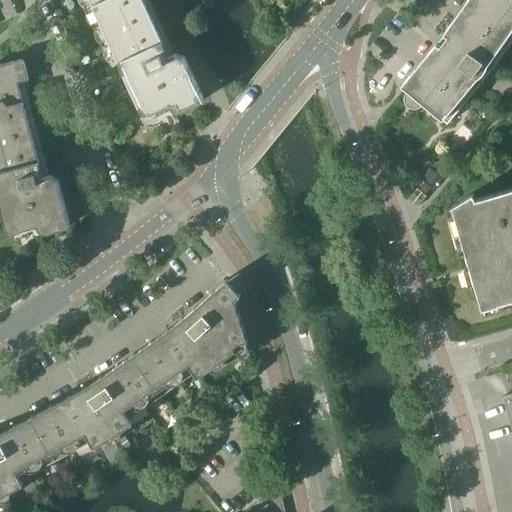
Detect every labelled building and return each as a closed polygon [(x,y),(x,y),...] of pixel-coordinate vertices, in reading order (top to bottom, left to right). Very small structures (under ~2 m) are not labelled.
[(89,0),(122,71),(125,77),(140,110),(143,113),(146,115),(150,115),(154,114),(157,112),(171,105),(172,107),(174,108),(175,109),(176,110),(178,111),(180,111),(182,111),(184,111),(185,110),(186,110),(189,108),(201,102),(202,101),(202,100),(203,99),(203,98),(203,97),(184,57),(175,54),(169,56),(163,42),(143,0),(89,0)] [(511,0),(467,0),(443,34),(447,37),(440,46),(436,43),(401,85),(407,90),(406,92),(405,93),(405,95),(405,97),(405,99),(406,100),(407,102),(408,103),(409,104),(411,105),(412,106),(414,106),(416,106),(418,106),(419,105),(421,104),(422,103),(447,124),(482,82),(492,69),(511,40),(511,0)] [(12,48),(16,56),(20,54),(18,50),(16,45),(12,48)] [(0,204),(5,224),(7,228),(10,230),(14,232),(18,231),(22,230),(37,225),(38,227),(39,229),(40,230),(41,231),(43,232),(45,233),(46,233),(48,233),(50,232),(54,231),(66,227),(67,227),(68,226),(69,225),(69,224),(69,223),(58,180),(49,175),(43,177),(42,172),(39,162),(18,82),(28,79),(24,62),(23,61),(22,60),(21,60),(20,59),(19,60),(0,64),(0,204)] [(422,178),(430,185),(438,175),(430,169),(422,178)] [(423,181),(417,188),(426,196),(432,189),(423,181)] [(417,188),(408,199),(418,206),(426,196),(417,188)] [(474,282),(482,309),(483,308),(482,304),(493,301),(498,304),(511,299),(511,188),(476,199),(473,194),(473,193),(452,206),(455,216),(456,216),(461,219),(467,242),(464,247),(470,267),(470,268),(476,273),(478,281),(474,282)] [(129,418),(194,372),(198,377),(210,368),(207,365),(220,356),(222,360),(235,351),(248,343),(235,300),(240,295),(226,279),(194,308),(180,320),(85,387),(0,432),(0,490),(7,487),(9,492),(23,484),(20,479),(90,442),(93,447),(107,440),(104,435),(117,428),(120,432),(132,423),(129,418)] [(511,393),(511,394),(502,397),(507,413),(511,428),(511,430),(511,393)] [(119,440),(125,448),(130,444),(125,436),(119,440)] [(285,511),(278,485),(245,511),(285,511)]
